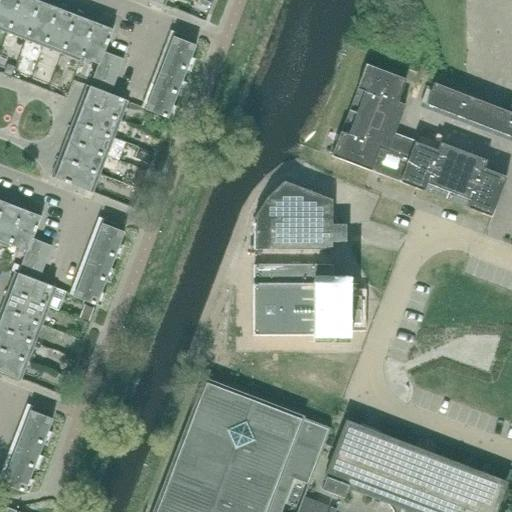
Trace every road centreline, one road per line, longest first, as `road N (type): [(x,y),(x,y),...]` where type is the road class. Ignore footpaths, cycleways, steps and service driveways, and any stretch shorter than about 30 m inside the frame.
road 1 (residential): [(0,170),(88,204),(61,277)]
road 2 (residential): [(113,0),(159,17),(131,88)]
